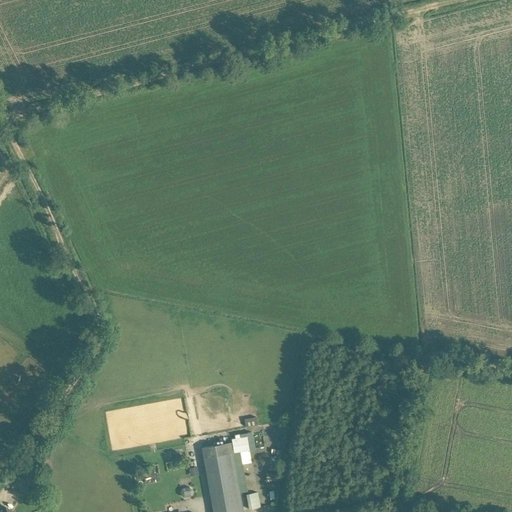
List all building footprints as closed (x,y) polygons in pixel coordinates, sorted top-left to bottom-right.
[(246,417),(247,425),(258,424),(257,416),(246,417)] [(242,511),(241,503),(230,442),(202,447),(213,511),(242,511)] [(29,478),(34,469),(27,464),(21,473),(29,478)] [(199,474),(198,467),(189,468),(190,476),(199,474)] [(193,493),(193,489),(190,487),(183,488),(182,488),(180,491),(180,495),(185,497),(192,496),(193,493)] [(249,509),(260,507),(257,492),(247,494),(246,494),(249,509)]
